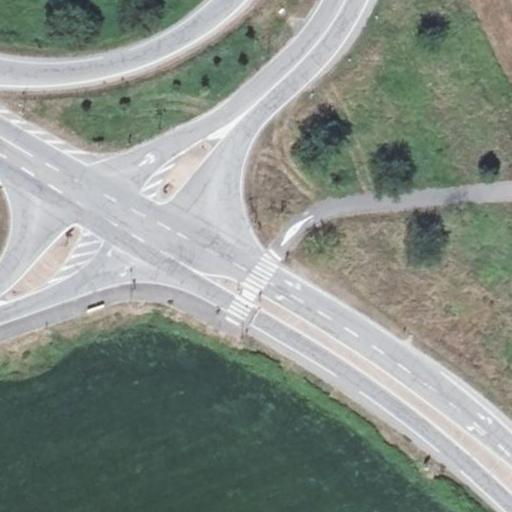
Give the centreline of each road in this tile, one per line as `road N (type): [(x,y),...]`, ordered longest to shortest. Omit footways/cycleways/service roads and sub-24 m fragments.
road 1 (secondary): [(150,263),(511,482)]
road 2 (secondary): [(511,474),(381,354),(190,233)]
road 3 (primary): [(233,0),(150,51),(84,69),(0,67)]
road 4 (primary): [(261,98),(107,185)]
road 5 (tertiary): [(0,313),(150,263)]
road 6 (primary): [(190,233),(261,98)]
road 7 (primary): [(343,0),(294,72),(261,98)]
road 8 (primary): [(107,185),(0,128)]
